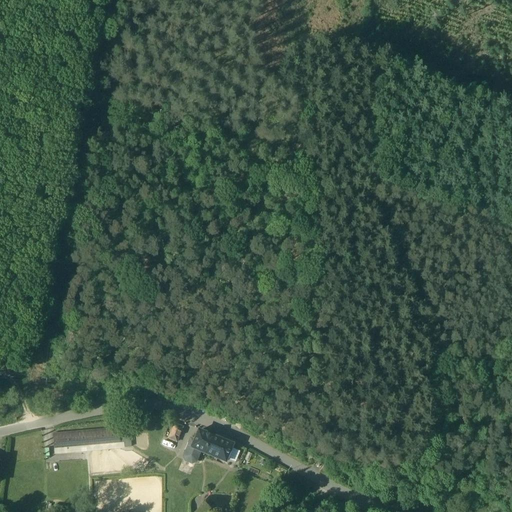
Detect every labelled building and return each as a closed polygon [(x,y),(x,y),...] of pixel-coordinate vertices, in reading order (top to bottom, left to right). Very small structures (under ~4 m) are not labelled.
[(183,427),(175,423),(168,438),(177,442),(183,427)] [(129,425),(119,426),(119,431),(120,446),(122,446),(123,450),(131,449),(129,425)] [(232,444),(199,430),(195,440),(192,447),(200,451),(225,461),(232,444)] [(119,431),(52,434),(53,450),(120,446),(119,431)] [(191,439),(184,456),(186,460),(192,463),(196,461),(200,451),(192,447),(195,440),(191,439)]
